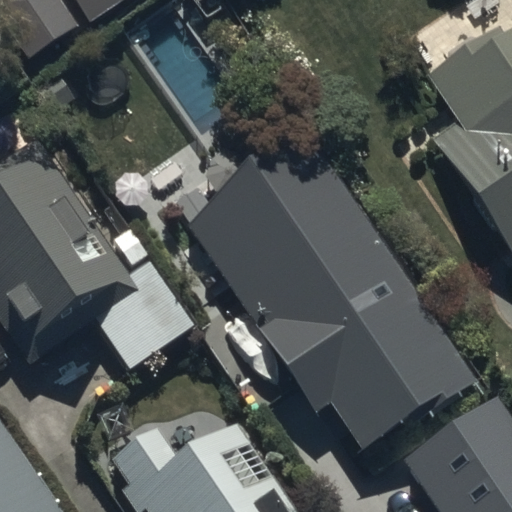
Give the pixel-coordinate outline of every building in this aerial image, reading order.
[(60,0),(0,0),(0,14),(29,58),(78,26),(60,0)] [(75,0),(90,22),(123,0),(75,0)] [(511,48),(509,51),(501,39),(429,89),(459,133),(431,153),(511,269),(511,48)] [(480,386),(306,124),(248,163),(189,232),(312,417),(326,408),(358,456),(423,413),(428,420),(480,386)] [(54,350),(92,325),(129,380),(193,338),(128,239),(104,255),(37,154),(0,178),(0,339),(29,383),(61,362),(54,350)] [(511,511),(511,426),(497,404),(402,467),(432,511),(511,511)] [(0,511),(52,511),(0,436),(0,511)] [(289,511),(239,439),(183,478),(157,441),(113,471),(131,497),(120,504),(125,511),(289,511)]
